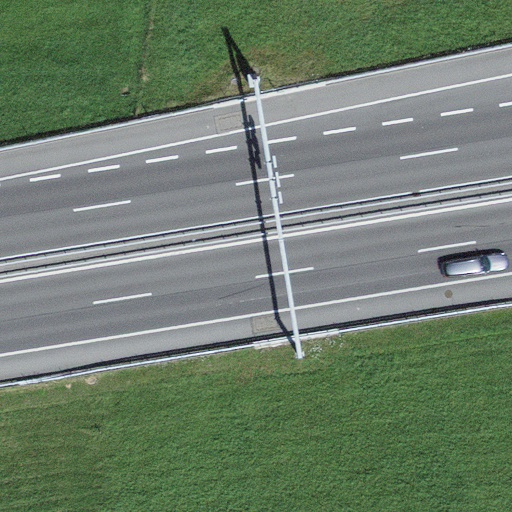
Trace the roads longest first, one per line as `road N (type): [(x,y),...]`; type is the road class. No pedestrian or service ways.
road 1 (motorway): [(511,141),(0,222)]
road 2 (motorway): [(0,318),(511,237)]
